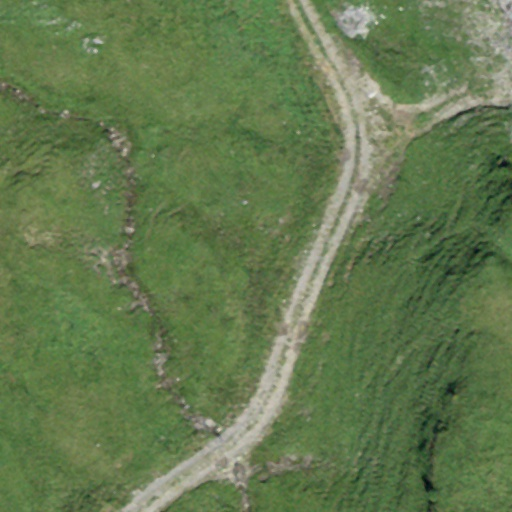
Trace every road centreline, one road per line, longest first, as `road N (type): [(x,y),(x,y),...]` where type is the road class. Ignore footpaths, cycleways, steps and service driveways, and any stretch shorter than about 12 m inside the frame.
road 1 (track): [(294,0),(362,136),(353,184),(298,301),(277,383),(245,437),(142,511)]
road 2 (track): [(362,136),(426,117),(468,89),(511,74)]
